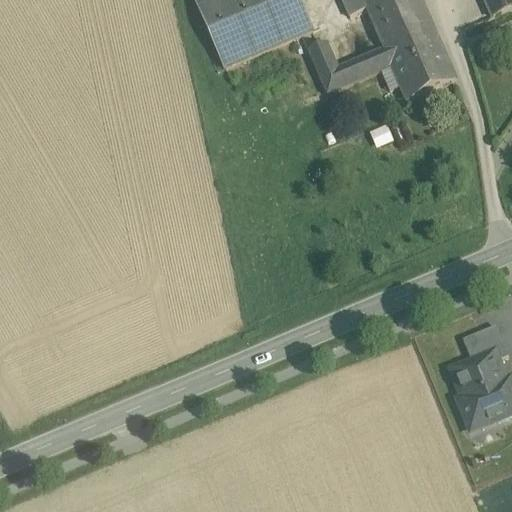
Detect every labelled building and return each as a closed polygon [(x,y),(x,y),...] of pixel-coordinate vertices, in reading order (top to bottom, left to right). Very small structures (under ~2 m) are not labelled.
[(298,0),(197,0),(195,1),(226,72),(313,34),(298,0)] [(362,0),(368,12),(385,51),(339,71),(328,45),(308,53),(328,98),(393,70),(439,43),(419,0),(362,0)] [(362,0),(341,0),(350,20),(368,12),(362,0)] [(511,0),(485,0),(494,20),(511,12),(511,0)] [(439,43),(393,70),(408,105),(456,83),(439,43)] [(373,133),(377,147),(393,143),(389,128),(373,133)] [(497,331),(464,344),(473,367),(495,357),(498,365),(509,361),(497,331)] [(473,367),(453,375),(464,403),(459,405),(469,428),(495,417),(498,424),(511,418),(511,394),(511,395),(498,365),(495,357),(473,367)]
